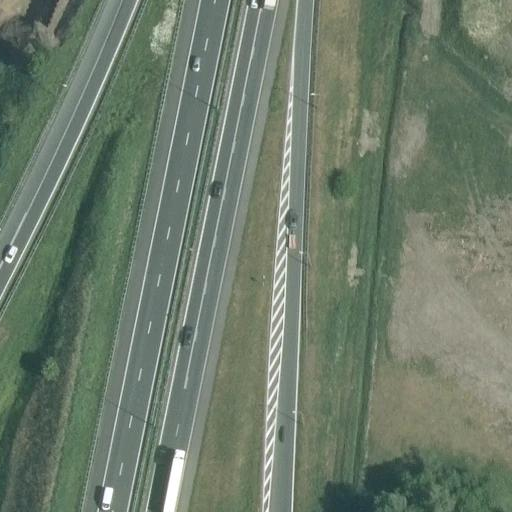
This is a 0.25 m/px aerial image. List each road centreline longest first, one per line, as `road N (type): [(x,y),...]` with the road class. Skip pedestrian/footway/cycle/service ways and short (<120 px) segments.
road 1 (motorway): [(156,511),(260,0)]
road 2 (motorway): [(213,0),(110,511)]
road 3 (motorway): [(276,511),(300,0)]
road 4 (motorway): [(129,0),(0,283)]
